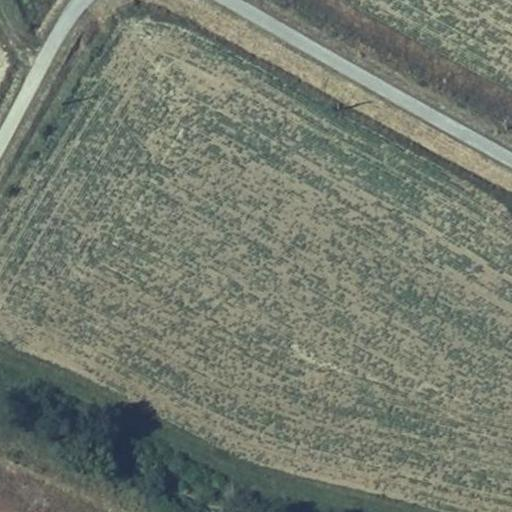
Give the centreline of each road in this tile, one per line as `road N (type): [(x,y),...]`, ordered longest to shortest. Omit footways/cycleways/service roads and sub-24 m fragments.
road 1 (unclassified): [(230,0),(511,159)]
road 2 (unclassified): [(0,142),(82,0)]
